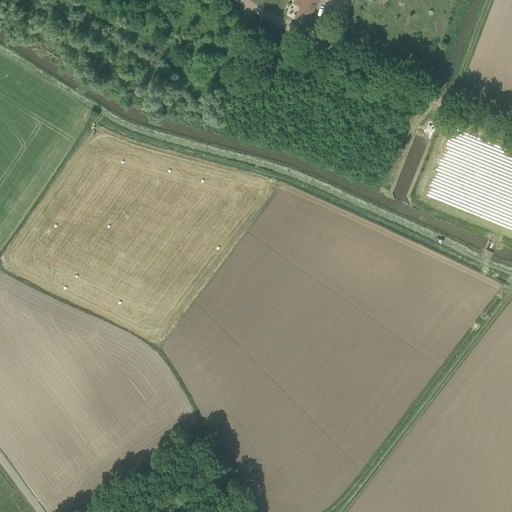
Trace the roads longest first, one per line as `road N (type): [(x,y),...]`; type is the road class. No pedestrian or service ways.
road 1 (track): [(511,272),(280,174),(106,118)]
road 2 (unclassified): [(511,130),(428,97),(240,0)]
